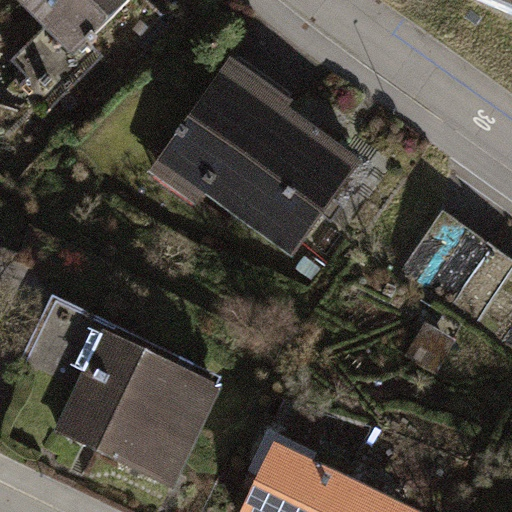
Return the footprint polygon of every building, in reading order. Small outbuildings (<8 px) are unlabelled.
[(15,63),(47,95),(90,53),(85,48),(133,0),(25,0),(23,3),(48,30),(15,63)] [(511,0),(476,0),(511,14),(511,0)] [(173,154),(300,245),(356,166),(284,114),(289,108),(234,68),(173,154)] [(511,265),(447,219),(407,276),(511,350),(511,265)] [(455,343),(432,329),(413,360),(437,374),(455,343)] [(214,389),(106,337),(60,432),(168,485),(214,389)] [(415,511),(277,446),(245,511),(415,511)]
